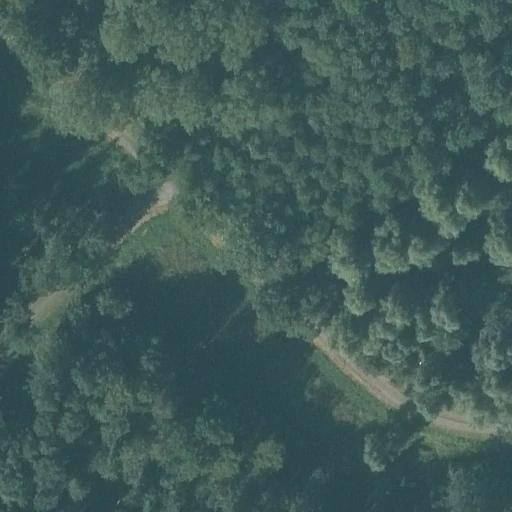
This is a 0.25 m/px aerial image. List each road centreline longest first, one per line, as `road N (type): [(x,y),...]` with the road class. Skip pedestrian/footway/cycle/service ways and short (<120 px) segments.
road 1 (unclassified): [(511,449),(442,437),(366,406),(163,187),(0,342)]
road 2 (track): [(163,187),(0,25)]
